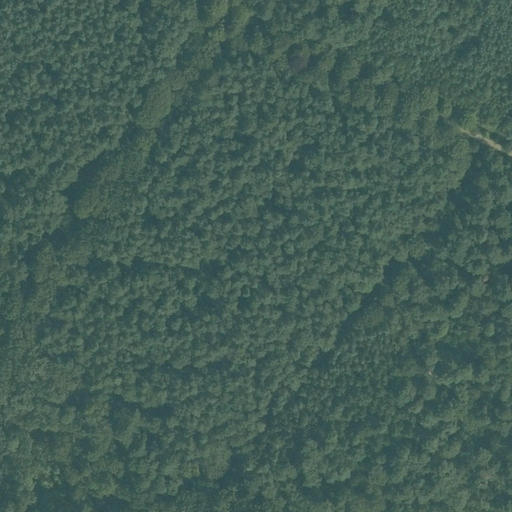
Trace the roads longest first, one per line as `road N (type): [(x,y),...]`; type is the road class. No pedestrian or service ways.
road 1 (track): [(511,115),(291,399)]
road 2 (unclassified): [(511,156),(202,0)]
road 3 (track): [(291,399),(204,499)]
